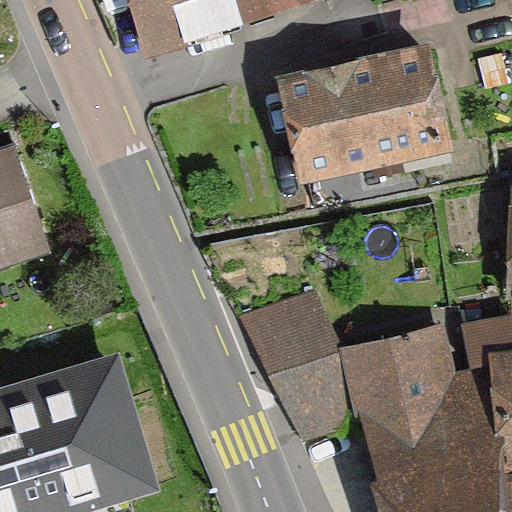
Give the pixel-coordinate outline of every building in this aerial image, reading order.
[(302,0),(111,0),(128,54),(302,0)] [(288,193),(450,159),(430,61),(268,95),(288,193)] [(0,268),(48,253),(16,152),(0,157),(0,268)] [(455,329),(335,354),(323,297),(242,314),(297,435),(350,424),(368,511),(511,511),(511,473),(475,478),(455,329)] [(119,347),(0,381),(0,511),(10,511),(155,471),(119,347)] [(511,465),(511,355),(476,359),(486,467),(511,465)]
